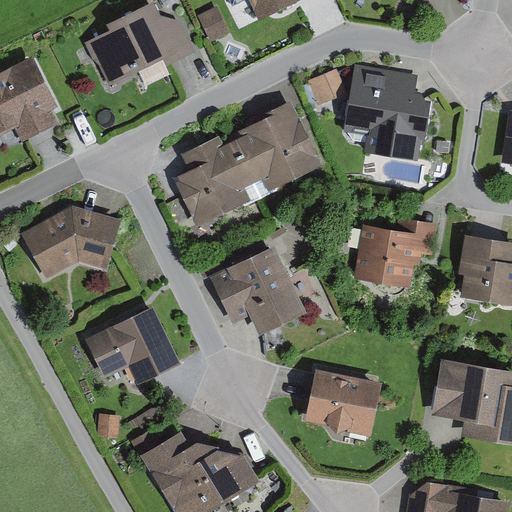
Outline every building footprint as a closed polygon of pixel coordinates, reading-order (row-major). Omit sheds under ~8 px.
[(112,27),(86,41),(108,85),(163,57),(167,66),(168,65),(182,58),(196,51),(180,19),(160,12),(154,0),(149,0),(109,21),(112,27)] [(227,0),(231,7),(245,0),(249,0),(259,19),(297,0),(227,0)] [(217,5),(197,15),(210,42),(230,32),(217,5)] [(32,54),(0,70),(0,133),(15,126),(22,140),(59,121),(52,107),(58,104),(32,54)] [(162,59),(139,71),(146,85),(169,73),(162,59)] [(355,63),(344,129),(347,130),(352,139),(366,141),(364,150),(418,159),(421,142),(424,142),(431,99),(431,98),(426,97),(421,88),(416,87),(418,74),(355,63)] [(337,67),(307,80),(319,105),(348,92),(337,67)] [(189,167),(172,175),(196,225),(243,202),(245,205),(277,189),(276,186),(323,164),(291,99),(267,110),(268,113),(238,128),(241,133),(224,141),(220,133),(181,151),(189,167)] [(511,106),(508,106),(501,161),(511,162),(511,106)] [(72,202),(22,231),(47,277),(79,261),(107,269),(112,252),(122,216),(72,202)] [(398,225),(361,220),(353,277),(411,286),(414,264),(420,264),(422,253),(432,254),(436,223),(399,217),(398,225)] [(511,237),(464,230),(457,271),(464,272),(461,295),(511,303),(511,237)] [(274,242),(210,273),(233,321),(251,313),(260,332),(307,310),(274,242)] [(153,303),(85,335),(105,376),(129,365),(137,382),(181,361),(153,303)] [(511,366),(440,355),(431,412),(463,417),(461,434),(511,442),(511,366)] [(316,365),(305,418),(330,423),(337,431),(348,425),(348,430),(371,435),(382,379),(316,365)] [(134,416),(125,421),(131,430),(139,425),(142,430),(165,417),(157,405),(135,417),(134,416)] [(120,414),(99,412),(97,435),(118,437),(120,414)] [(181,427),(139,452),(176,511),(197,511),(205,507),(207,511),(261,478),(260,477),(244,451),(219,444),(218,442),(197,436),(189,441),(181,427)] [(150,428),(131,439),(138,452),(157,441),(150,428)] [(467,486),(427,479),(409,493),(406,511),(511,511),(507,511),(510,498),(466,490),(467,486)]
